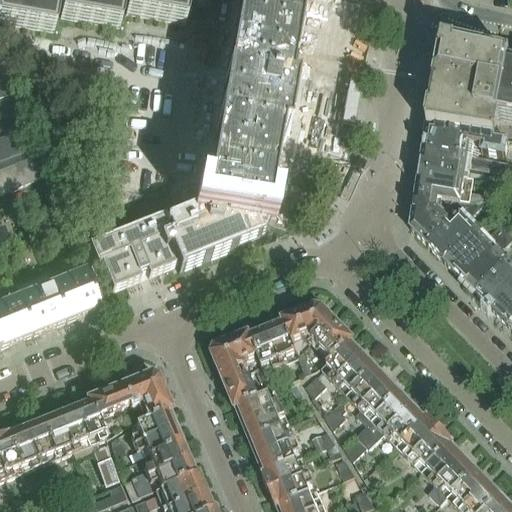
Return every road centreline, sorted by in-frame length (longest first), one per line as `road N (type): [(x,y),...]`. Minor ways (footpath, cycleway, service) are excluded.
road 1 (residential): [(325,257),(511,445)]
road 2 (residential): [(370,233),(413,56),(423,36),(465,12)]
road 3 (residential): [(243,511),(163,323)]
road 4 (residential): [(511,378),(370,233)]
road 5 (residential): [(0,389),(163,323)]
road 6 (residential): [(163,323),(325,257)]
